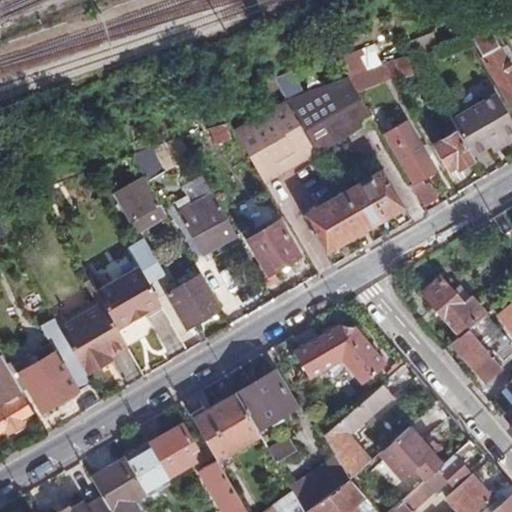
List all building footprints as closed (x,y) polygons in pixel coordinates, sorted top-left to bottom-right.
[(511,67),(490,28),(469,36),(511,110),(511,67)] [(413,59),(384,70),(391,82),(421,72),(413,59)] [(274,78),(284,97),(301,88),(291,69),(274,78)] [(384,70),(350,82),(358,95),(391,82),(384,70)] [(350,82),(289,103),(318,149),(320,152),(372,121),(358,95),(350,82)] [(511,123),(495,93),(450,120),(457,132),(471,156),(488,145),(502,137),(506,144),(511,139),(511,123)] [(289,103),(228,124),(263,183),(318,149),(289,103)] [(410,187),(422,207),(435,200),(423,179),(436,172),(407,121),(386,133),(415,184),(410,187)] [(229,129),(214,134),(218,146),(234,141),(229,129)] [(459,168),(473,160),(471,156),(457,132),(433,145),(447,168),(456,163),(459,168)] [(492,152),(506,144),(502,137),(488,145),(492,152)] [(180,142),(153,152),(165,173),(190,158),(180,142)] [(153,152),(133,159),(146,182),(150,188),(167,177),(165,173),(153,152)] [(344,193),(366,229),(404,208),(383,171),(344,193)] [(236,236),(201,177),(190,183),(200,201),(177,215),(202,256),(236,236)] [(150,188),(146,182),(119,197),(140,233),(167,217),(150,188)] [(325,252),(366,229),(344,193),(304,216),(325,252)] [(264,200),(241,203),(245,224),(267,221),(264,200)] [(257,271),(268,289),(275,284),(270,274),(299,257),(278,223),(247,242),(263,268),(257,271)] [(141,270),(149,284),(163,276),(144,243),(130,252),(141,270)] [(102,302),(118,329),(161,305),(149,284),(141,270),(98,295),(102,302)] [(486,314),(487,313),(471,293),(463,300),(444,278),(426,292),(462,335),(486,314)] [(200,279),(167,298),(185,329),(218,310),(200,279)] [(118,329),(102,302),(58,328),(85,375),(112,359),(110,355),(127,345),(118,329)] [(511,303),(498,315),(511,331),(511,303)] [(462,335),(455,340),(487,378),(501,365),(496,358),(511,345),(511,344),(486,314),(462,335)] [(41,412),(90,383),(85,375),(58,328),(52,319),(41,325),(51,343),(28,356),(33,364),(19,373),(26,386),(41,412)] [(341,325),(294,352),(309,377),(340,359),(359,382),(381,364),(350,324),(341,325)] [(28,356),(14,364),(19,373),(33,364),(28,356)] [(5,364),(21,389),(26,386),(19,373),(14,364),(12,360),(5,364)] [(5,364),(3,361),(0,362),(0,396),(2,401),(0,402),(0,433),(2,435),(24,423),(21,417),(31,411),(22,395),(18,397),(15,391),(21,389),(5,364)] [(274,371),(235,394),(253,424),(291,402),(274,371)] [(336,455),(349,478),(358,471),(371,460),(354,432),(383,406),(370,391),(323,434),(336,455)] [(235,394),(192,420),(214,457),(257,431),(253,424),(235,394)] [(182,424),(149,443),(167,474),(193,458),(190,452),(196,448),(182,424)] [(422,482),(442,465),(429,450),(422,442),(410,427),(376,455),(399,482),(412,471),(422,482)] [(289,437),(268,450),(275,463),(296,449),(289,437)] [(428,437),(422,442),(429,450),(435,445),(428,437)] [(474,445),(470,441),(442,465),(422,482),(407,495),(387,511),(475,511),(494,496),(508,484),(504,479),(487,494),(473,476),(447,498),(457,511),(413,511),(412,510),(448,480),(452,485),(469,472),(458,459),(474,445)] [(149,443),(126,458),(145,492),(169,477),(167,474),(149,443)] [(293,492),(304,511),(349,478),(336,455),(288,485),(293,492)] [(126,458),(92,478),(111,511),(137,511),(131,501),(145,492),(126,458)] [(226,511),(246,511),(217,462),(201,471),(226,511)] [(349,478),(304,511),(303,511),(359,511),(354,504),(364,495),(349,478)] [(511,511),(511,488),(508,484),(494,496),(501,505),(495,510),(496,511),(511,511)] [(303,511),(304,511),(293,492),(265,511),(303,511)] [(111,511),(104,498),(89,507),(84,500),(71,508),(69,506),(58,511),(111,511)]
